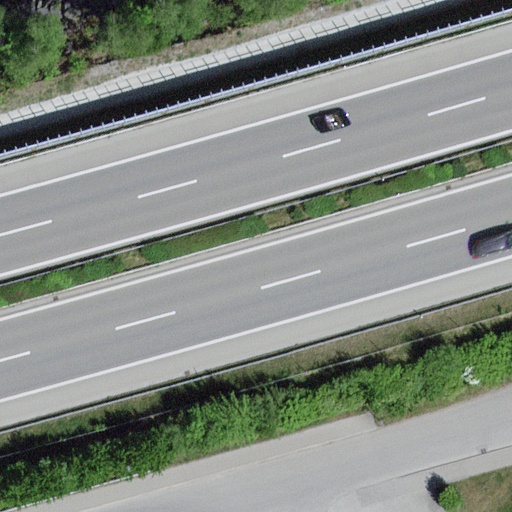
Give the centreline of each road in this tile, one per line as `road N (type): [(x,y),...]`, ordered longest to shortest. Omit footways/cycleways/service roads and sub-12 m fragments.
road 1 (motorway): [(0,361),(511,215)]
road 2 (motorway): [(511,90),(0,235)]
road 3 (unclassified): [(511,420),(175,511)]
